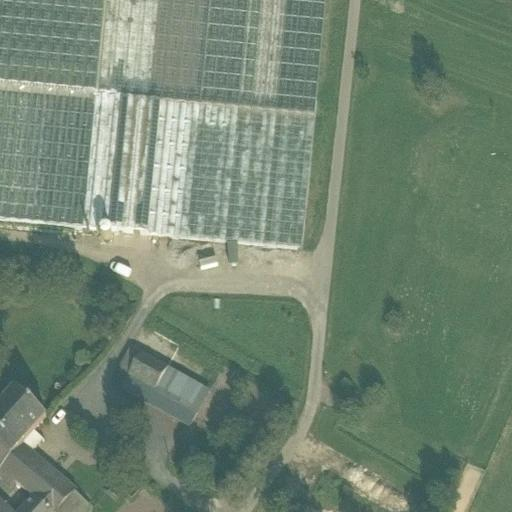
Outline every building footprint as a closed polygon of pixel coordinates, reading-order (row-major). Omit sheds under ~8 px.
[(326,0),(107,0),(98,99),(0,90),(0,223),(302,252),(326,0)] [(132,350),(119,373),(129,379),(142,356),(132,350)] [(154,363),(142,356),(129,379),(141,386),(154,363)] [(200,389),(154,363),(141,386),(188,412),(192,403),(197,405),(199,401),(195,399),(200,389)] [(16,395),(0,411),(0,473),(1,472),(34,500),(53,476),(22,450),(47,423),(16,395)] [(59,511),(75,496),(53,476),(34,500),(23,511),(59,511)]
